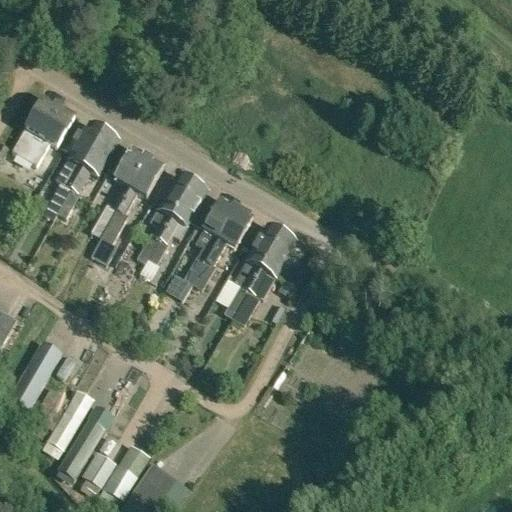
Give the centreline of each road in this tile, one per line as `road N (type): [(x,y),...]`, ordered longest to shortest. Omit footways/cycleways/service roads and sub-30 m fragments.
road 1 (residential): [(499,334),(0,53)]
road 2 (track): [(0,268),(206,403),(233,411),(254,394),(335,244)]
